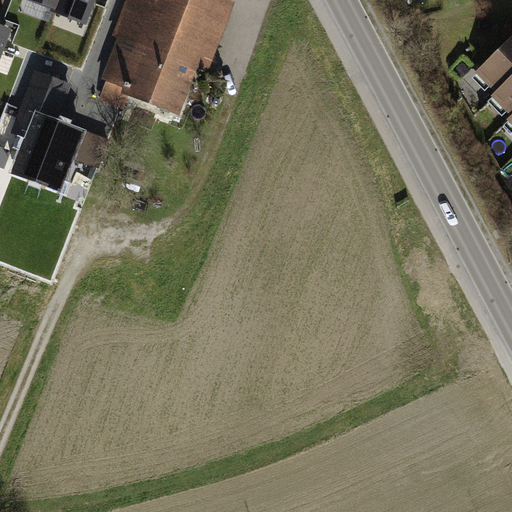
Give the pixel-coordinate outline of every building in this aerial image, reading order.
[(25,0),(25,1),(53,11),(51,15),(87,29),(98,0),(25,0)] [(119,38),(96,95),(102,97),(101,100),(124,110),(130,96),(179,116),(197,71),(210,76),(238,7),(221,0),(128,0),(114,36),(119,38)] [(0,60),(11,32),(0,27),(0,60)] [(511,34),(470,75),(491,96),(511,75),(511,34)] [(25,140),(11,177),(60,196),(84,133),(66,126),(57,123),(72,85),(35,71),(11,135),(25,140)] [(511,75),(491,96),(511,117),(511,115),(511,75)] [(110,141),(88,132),(77,161),(99,169),(110,141)] [(13,152),(0,146),(0,167),(6,170),(13,152)]
